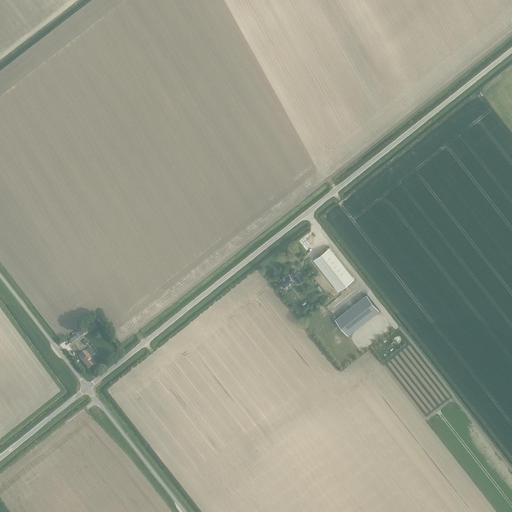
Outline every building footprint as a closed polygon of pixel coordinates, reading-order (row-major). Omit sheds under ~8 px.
[(329,247),(314,259),(338,291),(354,278),(329,247)] [(298,272),(291,277),(293,280),(295,279),(298,283),(304,279),(298,272)] [(289,274),(279,282),(284,288),(293,280),(289,274)] [(366,293),(334,318),(347,335),(380,310),(366,293)] [(71,343),(78,339),(74,334),(68,339),(71,343)] [(92,359),(90,357),(95,353),(90,348),(86,351),(79,357),(88,368),(92,365),(89,361),(92,359)]
